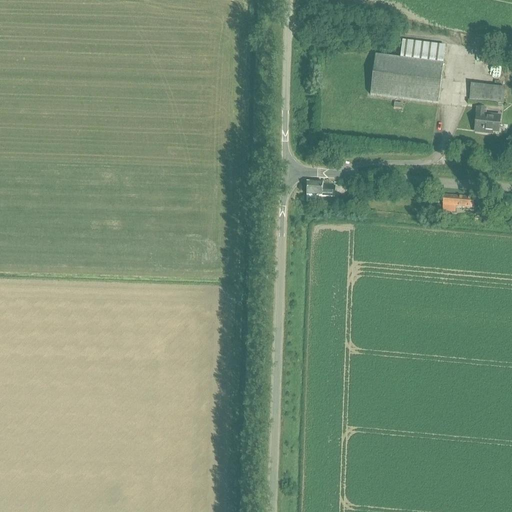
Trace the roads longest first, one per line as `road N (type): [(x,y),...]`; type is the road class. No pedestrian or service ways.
road 1 (unclassified): [(272,511),(288,171)]
road 2 (unclassified): [(511,189),(288,171)]
road 3 (unclassified): [(288,171),(287,0)]
